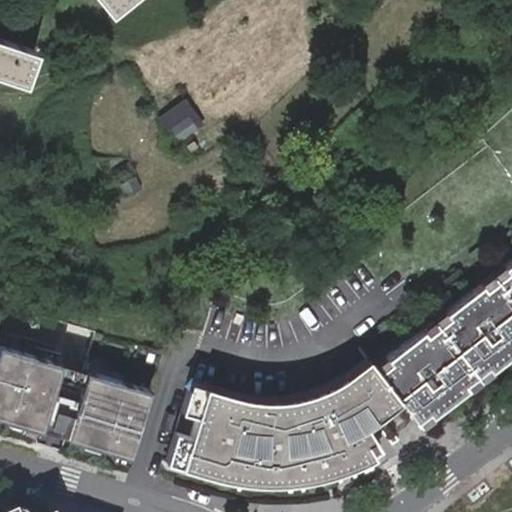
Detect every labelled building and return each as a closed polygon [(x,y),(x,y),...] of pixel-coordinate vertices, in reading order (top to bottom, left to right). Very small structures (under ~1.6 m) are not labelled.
[(0,66),(23,73),(33,42),(0,32),(0,66)] [(511,267),(511,268),(511,269),(511,277),(490,293),(487,286),(451,313),(453,320),(430,339),(425,333),(392,360),(395,365),(381,373),(400,396),(421,423),(433,414),(438,418),(474,392),(469,387),(492,368),(496,372),(511,360),(511,267)] [(50,354),(0,339),(0,411),(33,422),(50,354)] [(381,373),(354,344),(324,370),(321,371),(354,411),(400,396),(381,373)] [(141,380),(81,363),(63,430),(124,447),(141,380)] [(293,467),(346,449),(353,446),(368,437),(364,433),(369,428),(354,411),(321,371),(283,385),(245,390),(178,374),(171,404),(186,407),(182,427),(167,423),(160,454),(234,471),(254,471),(293,467)]
